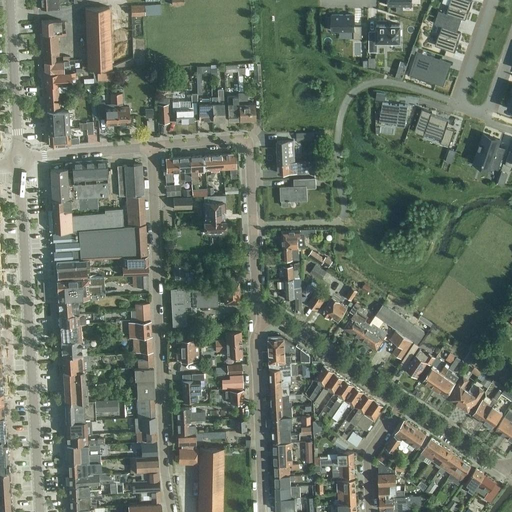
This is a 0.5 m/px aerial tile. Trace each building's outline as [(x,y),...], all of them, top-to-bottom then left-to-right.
[(56,2),(67,1),(67,0),(39,0),(40,9),(57,8),(56,2)] [(438,10),(436,17),(448,21),(450,14),(465,20),(467,12),(468,13),(472,0),(470,0),(450,0),(448,6),(449,6),(446,13),(438,10)] [(161,14),(160,4),(130,6),(131,15),(161,14)] [(86,68),(111,68),(109,7),(85,8),(86,68)] [(353,31),(353,38),(361,38),(361,26),(354,26),(354,15),(332,15),(332,31),(353,31)] [(436,17),(434,23),(442,26),(439,33),(435,45),(455,52),(459,40),(458,40),(461,32),(446,27),(448,21),(436,17)] [(42,34),(61,33),(60,20),(41,21),(42,34)] [(376,31),(369,31),(369,51),(377,51),(377,41),(400,41),(400,25),(376,25),(376,31)] [(63,60),(54,61),(54,56),(58,56),(57,33),(61,33),(42,34),(44,62),(63,61),(63,60)] [(417,57),(414,64),(417,65),(414,74),(442,83),(447,67),(440,64),(441,59),(422,52),(420,58),(417,57)] [(44,73),(60,73),(63,73),(63,61),(44,62),(44,73)] [(253,63),(237,64),(237,65),(237,72),(237,74),(237,92),(237,94),(243,94),(243,92),(242,83),(241,83),(241,77),(242,77),(242,75),(244,75),(244,74),(245,74),(245,70),(254,70),(254,80),(260,79),(260,64),(253,64),(253,63)] [(60,73),(44,73),(45,85),(60,85),(83,84),(82,71),(63,73),(60,73)] [(165,72),(157,72),(157,82),(165,82),(165,72)] [(46,110),(59,110),(58,93),(66,92),(65,85),(45,86),(46,110)] [(218,97),(211,97),(212,98),(212,103),(212,107),(212,120),(224,120),(223,89),(217,90),(218,97)] [(376,92),(375,99),(384,100),(385,93),(376,92)] [(117,124),(116,107),(116,93),(109,94),(110,103),(111,103),(112,107),(104,108),(104,102),(97,103),(97,116),(105,116),(105,124),(117,124)] [(122,107),(122,102),(121,93),(116,93),(116,107),(117,124),(129,123),(129,107),(122,107)] [(245,94),(243,94),(237,94),(237,95),(238,119),(238,120),(254,119),(254,103),(243,103),(243,99),(245,99),(245,94)] [(227,120),(238,119),(237,95),(226,96),(227,120)] [(212,98),(198,99),(199,108),(198,108),(199,121),(212,120),(212,107),(212,103),(212,98)] [(195,102),(191,102),(191,100),(172,101),(172,112),(175,112),(175,121),(196,121),(196,104),(195,104),(195,102)] [(167,122),(166,103),(157,104),(159,122),(167,122)] [(380,111),(379,120),(396,123),(396,126),(405,127),(408,105),(399,104),(398,105),(382,103),(381,111),(380,111)] [(48,133),(68,131),(68,125),(71,125),(70,119),(68,119),(67,109),(59,110),(46,110),(48,133)] [(432,112),(422,109),(414,132),(424,135),(425,132),(442,138),(440,143),(449,146),(454,130),(446,127),(449,119),(431,113),(432,112)] [(68,131),(48,133),(49,145),(79,143),(78,138),(69,139),(68,131)] [(478,149),(475,158),(482,161),(482,162),(483,163),(484,161),(490,164),(489,167),(498,170),(503,154),(495,151),(499,139),(483,134),(480,143),(479,143),(477,148),(478,149)] [(293,161),(293,160),(292,140),(276,141),(277,163),(293,162),(293,161)] [(449,149),(447,155),(453,157),(455,151),(449,149)] [(222,154),(223,168),(229,168),(230,178),(236,178),(234,153),(222,154)] [(218,168),(223,168),(222,154),(203,155),(204,169),(210,169),(210,172),(218,171),(218,168)] [(184,170),(190,170),(189,156),(177,157),(178,171),(179,183),(182,183),(182,181),(185,180),(184,170)] [(191,184),(198,183),(197,172),(198,172),(197,170),(202,170),(201,156),(189,156),(190,170),(191,184)] [(166,171),(163,171),(163,173),(165,173),(165,182),(173,181),(172,171),(176,171),(178,171),(177,157),(165,158),(166,171)] [(96,182),(107,181),(106,160),(94,161),(96,182)] [(84,182),(96,182),(94,161),(83,162),(84,182)] [(277,173),(288,172),(305,172),(305,161),(293,161),(293,162),(277,163),(277,173)] [(73,183),(84,182),(83,162),(72,162),(72,163),(72,172),(73,183)] [(66,172),(72,172),(72,163),(65,163),(65,168),(50,169),(51,184),(67,183),(67,184),(69,183),(69,177),(66,177),(66,172)] [(127,223),(144,222),(141,164),(117,165),(118,196),(120,196),(121,201),(126,201),(127,223)] [(294,179),(294,186),(280,186),(280,201),(281,201),(281,205),(288,205),(288,201),(290,201),(290,200),(306,199),(306,188),(316,188),(315,178),(294,179)] [(67,183),(51,184),(52,200),(91,197),(97,197),(108,196),(109,202),(114,202),(113,190),(108,190),(107,181),(96,182),(84,182),(73,183),(69,183),(67,184),(67,183)] [(166,186),(166,195),(180,194),(179,185),(166,186)] [(224,210),(224,202),(225,202),(225,194),(213,195),(206,195),(203,195),(204,202),(203,202),(203,208),(204,220),(203,220),(203,227),(205,227),(206,234),(222,233),(222,228),(225,228),(225,219),(224,219),(224,210)] [(78,208),(97,207),(97,197),(91,197),(52,200),(53,209),(64,208),(64,210),(70,210),(70,207),(78,207),(78,208)] [(191,209),(191,207),(190,197),(173,197),(173,209),(191,209)] [(54,231),(123,226),(121,208),(104,209),(104,212),(71,215),(70,210),(64,210),(64,208),(53,209),(54,231)] [(55,253),(56,261),(88,259),(122,257),(132,256),(131,233),(130,226),(123,226),(54,231),(55,249),(55,253)] [(300,230),(281,231),(282,248),(301,247),(306,247),(305,234),(300,234),(300,230)] [(33,251),(46,251),(46,240),(33,240),(33,251)] [(322,255),(325,249),(315,244),(312,249),(322,255)] [(301,247),(282,248),(283,260),(298,259),(298,249),(301,249),(301,247)] [(310,257),(318,262),(322,256),(313,251),(310,257)] [(132,256),(122,257),(122,266),(147,265),(146,256),(132,256)] [(322,262),(328,267),(332,261),(326,257),(322,262)] [(89,268),(88,259),(56,261),(56,270),(89,268)] [(300,279),(300,262),(294,262),(285,263),(285,267),(283,267),(284,279),(299,279),(300,279)] [(310,272),(320,279),(326,271),(315,264),(310,272)] [(173,277),(185,276),(185,281),(192,281),(192,275),(189,276),(189,265),(173,265),(173,277)] [(147,266),(121,267),(122,275),(147,274),(147,266)] [(57,279),(90,277),(89,268),(56,270),(57,279)] [(147,274),(136,275),(136,286),(148,285),(147,274)] [(303,279),(311,283),(313,279),(306,275),(303,279)] [(58,299),(77,298),(88,297),(88,294),(104,294),(103,276),(90,277),(57,279),(58,299)] [(300,287),(299,288),(299,279),(284,279),(284,298),(295,298),(295,309),(301,309),(300,287)] [(237,284),(224,285),(225,303),(238,303),(237,284)] [(184,306),(192,306),(192,307),(217,305),(216,287),(191,288),(191,290),(183,290),(183,288),(170,288),(171,326),(185,325),(184,306)] [(351,300),(356,291),(351,288),(346,296),(351,300)] [(424,332),(362,290),(355,300),(356,301),(361,304),(375,314),(381,318),(385,321),(384,323),(395,331),(395,330),(396,329),(417,342),(424,332)] [(316,310),(325,298),(315,291),(307,303),(316,310)] [(337,320),(346,307),(331,297),(321,312),(329,317),(330,315),(337,320)] [(59,314),(84,313),(84,309),(78,309),(77,298),(58,299),(59,314)] [(359,307),(361,304),(356,301),(354,304),(352,307),(349,311),(353,314),(344,327),(359,337),(371,320),(357,310),(359,307)] [(372,320),(375,314),(361,304),(359,307),(357,310),(371,320),(372,320)] [(149,309),(135,310),(135,319),(150,319),(149,309)] [(59,325),(80,324),(85,324),(85,319),(93,318),(92,312),(84,313),(59,314),(59,325)] [(376,326),(381,318),(375,314),(372,320),(371,320),(359,337),(376,349),(387,333),(376,326)] [(420,315),(418,318),(430,326),(432,323),(420,315)] [(134,335),(134,337),(140,337),(151,336),(150,321),(128,322),(129,336),(134,335)] [(80,330),(80,327),(80,324),(59,325),(60,341),(81,340),(80,330)] [(214,344),(240,343),(240,330),(225,331),(225,341),(223,341),(223,339),(214,340),(214,344)] [(401,358),(402,357),(412,341),(395,330),(395,331),(390,339),(398,344),(393,353),(401,358)] [(293,349),(294,347),(296,345),(285,338),(284,339),(277,339),(277,337),(275,335),(270,335),(268,338),(268,351),(284,350),(284,343),(293,349)] [(140,337),(141,351),(152,350),(151,336),(140,337)] [(87,355),(86,348),(89,345),(88,342),(85,339),(81,340),(60,341),(61,357),(87,355)] [(180,342),(181,361),(198,361),(197,339),(190,340),(179,340),(180,342)] [(215,351),(226,351),(226,357),(241,356),(240,343),(214,344),(215,351)] [(418,350),(411,361),(409,359),(418,346),(414,343),(400,364),(406,368),(406,369),(417,376),(426,362),(430,365),(431,364),(432,362),(435,358),(436,357),(441,349),(435,346),(430,355),(428,353),(427,355),(418,350)] [(301,362),(310,361),(310,355),(301,349),(301,362)] [(290,355),(288,355),(285,355),(284,350),(268,351),(269,363),(291,362),(290,355)] [(142,358),(136,359),(137,367),(152,366),(152,351),(142,351),(142,358)] [(83,370),(91,370),(90,355),(87,355),(61,357),(62,372),(83,371),(83,370)] [(448,377),(460,359),(457,356),(449,368),(435,388),(446,395),(455,381),(448,377)] [(507,373),(511,365),(495,356),(491,363),(507,373)] [(470,359),(466,364),(470,368),(474,363),(470,359)] [(292,381),(291,375),(298,375),(297,362),(291,362),(269,363),(270,395),(286,394),(290,394),(289,383),(291,383),(291,381),(292,381)] [(242,372),(241,364),(227,365),(227,373),(242,372)] [(314,400),(319,394),(334,371),(324,364),(315,378),(320,382),(309,397),(314,400)] [(435,388),(449,368),(444,365),(440,371),(432,366),(423,380),(435,388)] [(136,379),(137,397),(154,396),(152,366),(137,367),(133,367),(134,379),(136,379)] [(478,376),(481,372),(474,367),(471,372),(478,376)] [(64,402),(87,401),(85,382),(84,382),(83,371),(62,372),(64,402)] [(334,392),(344,378),(334,371),(319,394),(323,397),(329,388),(334,392)] [(485,376),(485,375),(481,372),(478,376),(477,377),(482,380),(480,383),(487,387),(492,381),(485,376)] [(191,373),(191,380),(181,380),(183,402),(197,401),(197,392),(199,392),(199,379),(203,379),(203,373),(191,373)] [(243,387),(242,375),(228,375),(229,388),(243,387)] [(459,405),(468,391),(463,388),(463,387),(467,380),(463,377),(455,389),(455,388),(452,392),(454,393),(450,399),(459,405)] [(332,416),(354,384),(344,378),(334,392),(339,395),(327,413),(332,416)] [(354,405),(364,391),(354,384),(332,416),(337,420),(347,405),(349,406),(351,403),(354,405)] [(468,391),(459,405),(468,410),(472,405),(474,406),(476,403),(475,402),(483,391),(479,388),(474,394),(473,395),(468,391)] [(511,400),(511,398),(511,393),(505,388),(502,392),(501,393),(511,400)] [(502,392),(498,389),(493,398),(492,397),(491,399),(485,396),(473,414),(483,421),(494,404),(495,402),(501,393),(502,392)] [(243,390),(226,391),(227,404),(244,403),(243,390)] [(356,425),(357,423),(374,398),(364,391),(354,405),(359,408),(350,421),(356,425)] [(292,406),(292,398),(295,398),(295,394),(290,394),(286,394),(270,395),(271,406),(292,406)] [(154,397),(137,398),(138,417),(141,417),(155,417),(154,397)] [(374,398),(357,423),(367,430),(374,419),(375,419),(384,405),(374,398)] [(95,411),(118,410),(117,399),(87,401),(64,402),(65,421),(96,420),(95,411)] [(494,404),(483,421),(492,427),(502,413),(494,407),(496,405),(494,404)] [(205,420),(204,411),(195,411),(195,406),(176,407),(176,421),(205,420)] [(292,416),(292,406),(271,406),(271,417),(289,417),(292,416)] [(505,436),(511,426),(511,411),(509,410),(496,430),(505,436)] [(288,417),(271,417),(272,428),(290,427),(298,427),(298,424),(298,421),(298,419),(298,418),(298,416),(292,416),(289,417),(288,417)] [(155,417),(141,417),(141,431),(145,431),(155,430),(155,417)] [(235,430),(240,430),(246,430),(245,419),(234,419),(235,430)] [(323,427),(312,419),(312,432),(323,427)] [(404,419),(394,433),(400,436),(416,447),(426,434),(404,419)] [(94,420),(66,422),(66,435),(95,433),(94,420)] [(194,423),(205,422),(205,420),(176,421),(177,433),(195,432),(194,423)] [(290,427),(272,428),(272,440),(299,438),(299,432),(291,433),(290,427)] [(141,431),(140,431),(140,441),(156,441),(155,430),(145,431),(141,431)] [(195,444),(195,440),(202,440),(202,437),(207,437),(207,438),(225,437),(225,431),(195,432),(177,433),(177,445),(195,444)] [(353,431),(347,440),(356,446),(362,437),(353,431)] [(97,440),(95,440),(87,440),(87,434),(84,434),(66,435),(66,445),(78,444),(78,445),(90,444),(95,444),(95,443),(100,443),(104,443),(104,438),(97,438),(97,440)] [(386,444),(385,447),(392,452),(401,440),(393,435),(386,444)] [(336,437),(332,443),(342,450),(346,443),(336,437)] [(431,460),(441,445),(431,438),(419,457),(423,460),(426,456),(431,460)] [(140,441),(141,457),(157,456),(156,441),(140,441)] [(294,453),(294,450),(292,450),(291,442),(273,443),(274,465),(289,464),(291,464),(292,464),(292,453),(294,453)] [(100,454),(100,453),(100,443),(95,443),(95,444),(90,444),(78,445),(78,444),(66,445),(67,462),(86,461),(86,462),(100,461),(100,459),(109,459),(109,453),(100,454)] [(439,468),(451,451),(441,445),(431,460),(436,463),(434,465),(439,468)] [(199,464),(197,511),(221,511),(223,454),(231,454),(231,448),(223,448),(199,448),(199,449),(179,449),(178,464),(199,464)] [(320,465),(332,464),(354,463),(354,451),(335,452),(335,458),(320,459),(320,465)] [(451,473),(461,458),(451,451),(439,468),(438,470),(443,474),(446,469),(451,473)] [(380,452),(376,458),(382,462),(386,456),(380,452)] [(138,457),(125,457),(126,473),(146,472),(158,471),(157,456),(141,457),(138,457)] [(458,484),(461,480),(471,465),(461,458),(451,473),(448,478),(458,484)] [(396,485),(395,470),(392,469),(378,459),(379,485),(396,485)] [(101,470),(100,461),(86,462),(86,461),(67,462),(68,476),(89,475),(89,472),(86,472),(86,470),(101,470)] [(332,464),(333,470),(333,476),(355,475),(354,463),(332,464)] [(290,473),(289,464),(274,465),(274,476),(294,475),(294,473),(290,473)] [(477,491),(487,476),(476,468),(466,482),(472,486),(469,491),(473,493),(475,489),(477,491)] [(158,471),(146,472),(147,481),(159,480),(158,471)] [(0,487),(9,487),(8,472),(0,472),(0,487)] [(115,482),(120,482),(120,473),(89,475),(68,476),(69,485),(100,483),(109,483),(115,482)] [(301,475),(294,475),(274,476),(275,487),(294,486),(294,485),(294,481),(302,481),(301,475)] [(487,476),(477,491),(484,496),(485,495),(488,498),(498,484),(494,481),(487,476)] [(147,481),(132,481),(132,492),(151,491),(159,490),(159,480),(147,481)] [(338,492),(356,492),(355,480),(338,480),(338,492)] [(423,490),(427,485),(420,480),(417,486),(423,490)] [(430,495),(437,484),(432,481),(425,491),(430,495)] [(77,495),(88,495),(88,489),(101,489),(100,483),(69,485),(69,498),(78,497),(77,495)] [(275,498),(300,496),(299,485),(294,485),(294,486),(275,487),(275,498)] [(379,497),(396,496),(396,485),(379,485),(379,497)] [(0,503),(10,502),(9,487),(0,487),(0,503)] [(159,490),(151,491),(151,504),(160,503),(159,490)] [(435,497),(444,503),(447,499),(443,497),(444,495),(439,491),(435,497)] [(335,504),(356,503),(356,492),(338,492),(338,499),(335,499),(335,504)] [(96,507),(95,498),(101,498),(101,494),(88,495),(77,495),(78,497),(69,498),(70,508),(96,507)] [(396,496),(379,497),(380,509),(393,508),(392,511),(406,511),(407,507),(407,506),(407,504),(406,501),(413,500),(412,499),(422,499),(422,496),(412,495),(403,496),(396,496)] [(300,496),(275,498),(275,511),(289,511),(289,510),(291,510),(291,500),(293,500),(293,501),(295,501),(295,505),(303,504),(302,496),(300,496)] [(451,499),(447,506),(452,510),(456,503),(451,499)] [(0,511),(10,511),(10,502),(0,503),(0,511)] [(151,504),(128,505),(128,511),(160,511),(160,503),(151,504)] [(335,507),(339,507),(339,511),(356,511),(356,503),(335,504),(335,507)]
